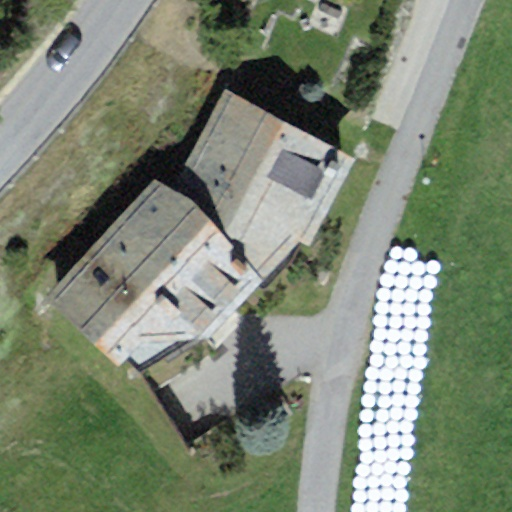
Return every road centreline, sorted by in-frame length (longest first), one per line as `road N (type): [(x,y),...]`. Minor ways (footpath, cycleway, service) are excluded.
road 1 (residential): [(468,0),(348,328),(317,511)]
road 2 (tertiary): [(0,147),(120,0)]
